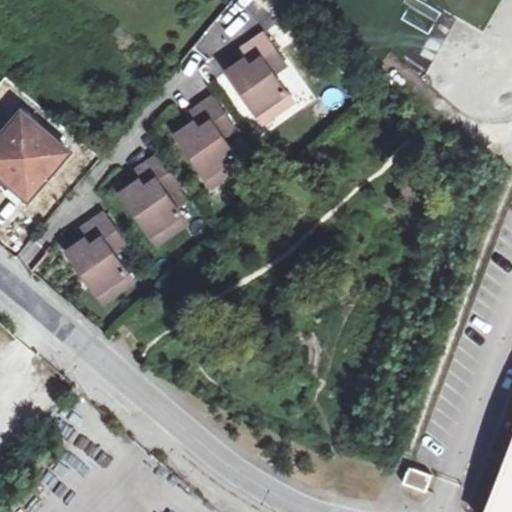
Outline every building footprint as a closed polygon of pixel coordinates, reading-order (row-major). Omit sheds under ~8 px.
[(230,70),(258,110),(269,102),(275,110),(292,98),(273,71),(289,60),(268,31),(240,50),(246,59),(230,70)] [(178,135),(206,175),(220,166),(226,175),(245,162),(225,134),(238,126),(217,97),(192,113),(198,121),(178,135)] [(269,102),(258,110),(264,118),(275,110),(269,102)] [(72,147),(24,106),(0,134),(0,173),(1,174),(0,175),(0,182),(24,202),(34,190),(72,147)] [(121,193),(150,233),(164,223),(171,233),(190,220),(170,192),(183,183),(163,153),(135,173),(140,180),(121,193)] [(220,166),(206,175),(213,184),(226,175),(220,166)] [(67,251),(96,292),(111,281),(119,292),(137,279),(117,251),(130,242),(108,212),(84,229),(88,236),(67,251)] [(164,223),(150,233),(157,244),(171,233),(164,223)] [(111,281),(96,292),(104,303),(119,292),(111,281)] [(511,511),(511,447),(487,511),(511,511)] [(432,475),(409,466),(403,481),(426,490),(432,475)]
